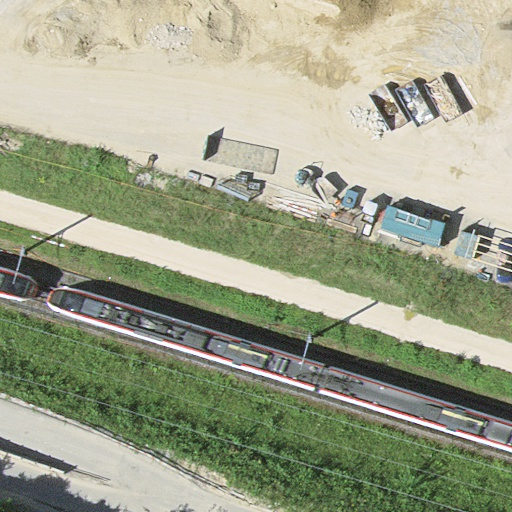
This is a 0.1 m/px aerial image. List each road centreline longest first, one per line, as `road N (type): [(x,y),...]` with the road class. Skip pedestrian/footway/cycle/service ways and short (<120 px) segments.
road 1 (track): [(0,196),(511,351)]
road 2 (track): [(0,453),(208,511)]
